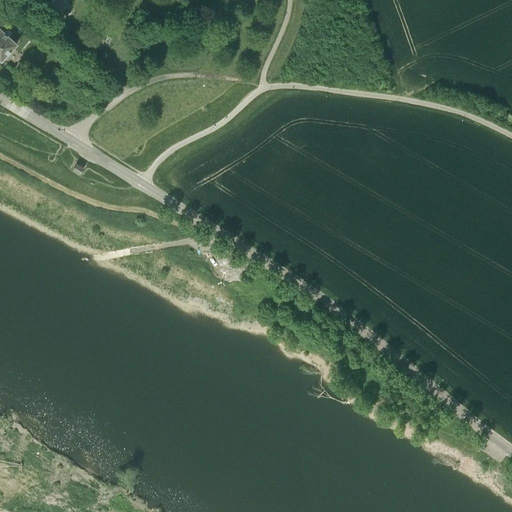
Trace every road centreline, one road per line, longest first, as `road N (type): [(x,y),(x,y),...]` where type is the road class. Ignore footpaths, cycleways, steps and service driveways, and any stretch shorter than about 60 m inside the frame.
road 1 (tertiary): [(511,450),(302,286),(140,182)]
road 2 (unclassified): [(140,182),(170,149),(279,84),(420,101),(511,133)]
road 3 (tertiary): [(140,182),(0,97)]
